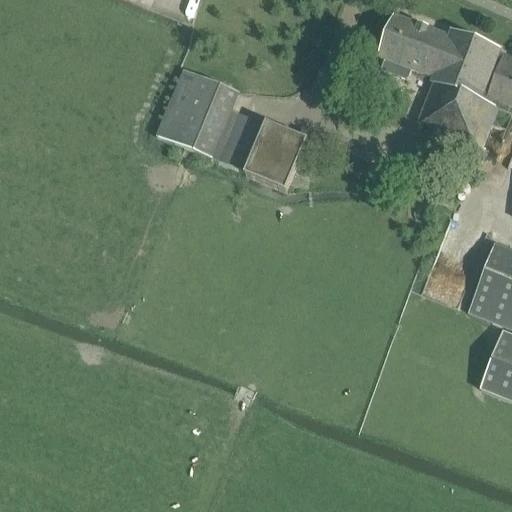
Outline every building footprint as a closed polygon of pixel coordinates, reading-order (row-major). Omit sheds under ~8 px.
[(384,62),(380,74),(408,85),(413,73),(437,83),(420,125),(436,132),(436,133),(482,151),(498,111),(511,116),(511,60),(498,55),(498,54),(454,36),(452,41),(397,19),(381,61),(384,62)] [(157,140),(213,162),(240,96),(185,73),(157,140)] [(240,117),(220,165),(246,176),(246,178),(287,195),(309,142),(267,124),(265,127),(240,117)] [(511,254),(496,248),(469,316),(511,332),(511,254)] [(481,392),(511,404),(511,339),(503,336),(481,392)]
